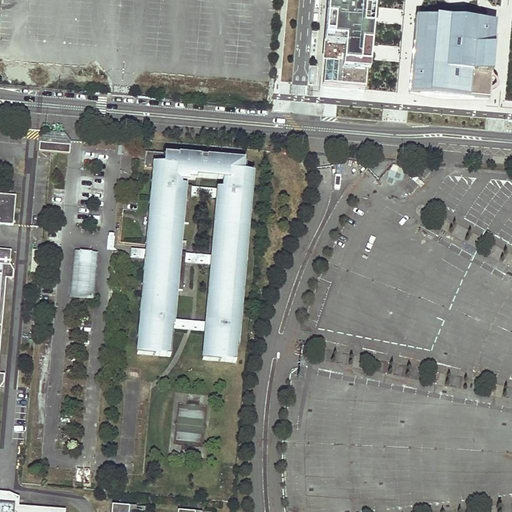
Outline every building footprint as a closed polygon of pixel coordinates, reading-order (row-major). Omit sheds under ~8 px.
[(0,0),(0,82),(108,93),(113,46),(156,50),(160,0),(0,0)] [(347,0),(347,6),(339,6),(340,3),(339,2),(338,14),(330,13),(330,14),(338,14),(337,22),(343,23),(343,18),(352,19),(351,27),(329,25),(329,26),(342,27),(342,32),(337,32),(336,42),(328,41),(325,70),(324,86),(329,87),(336,87),(337,74),(366,77),(372,0),(347,0)] [(347,0),(331,0),(330,13),(338,14),(339,2),(340,3),(339,6),(347,6),(347,0)] [(338,14),(330,14),(329,25),(351,27),(352,19),(343,18),(343,23),(337,22),(338,14)] [(416,17),(415,16),(415,18),(409,96),(409,97),(410,97),(489,103),(491,103),(491,102),(496,25),(496,24),(495,23),(416,17)] [(256,22),(254,65),(270,65),(272,22),(256,22)] [(342,27),(329,26),(328,41),(336,42),(337,32),(342,32),(342,27)] [(337,74),(336,87),(365,90),(366,77),(337,74)] [(39,142),(51,143),(52,132),(45,131),(40,135),(39,142)] [(70,141),(64,133),(52,132),(51,143),(70,145),(70,141)] [(51,152),(51,143),(39,142),(39,151),(51,152)] [(70,145),(51,143),(51,152),(69,154),(70,145)] [(159,154),(145,152),(144,169),(153,170),(151,195),(153,195),(152,205),(150,205),(147,236),(149,236),(148,246),(146,245),(146,251),(145,260),(141,302),(143,302),(142,312),(140,312),(139,328),(141,328),(140,338),(138,338),(137,354),(152,355),(153,350),(155,351),(155,355),(170,357),(173,329),(173,326),(164,325),(164,319),(173,320),(176,290),(182,291),(185,263),(185,260),(179,260),(170,259),(170,252),(179,253),(182,223),(188,224),(191,196),(191,194),(177,192),(178,185),(180,186),(180,181),(187,182),(188,179),(195,180),(195,177),(224,179),(223,189),(235,191),(235,197),(217,196),(211,256),(230,257),(229,264),(211,263),(211,265),(206,323),(224,324),(223,331),(205,329),(205,332),(202,360),(218,361),(218,356),(220,356),(220,361),(235,363),(237,347),(235,347),(236,337),(238,337),(239,321),(238,321),(238,311),(240,311),(243,280),(241,280),(242,270),(244,270),(245,254),(244,254),(244,244),(246,244),(249,213),(247,213),(248,203),(250,204),(252,177),(252,173),(250,173),(242,172),(243,161),(229,160),(229,161),(207,159),(207,158),(201,157),(200,158),(190,158),(185,159),(180,160),(178,157),(178,155),(159,154)] [(177,192),(191,194),(191,187),(180,186),(178,185),(177,192)] [(217,196),(217,190),(191,187),(191,194),(191,196),(216,199),(217,196)] [(223,189),(217,189),(217,190),(217,196),(235,197),(235,191),(223,189)] [(0,511),(64,511),(65,510),(18,506),(19,495),(0,493),(0,388),(4,383),(4,374),(0,373),(0,343),(6,278),(13,279),(13,271),(10,265),(9,265),(11,250),(0,249),(0,224),(13,225),(14,212),(3,211),(3,208),(14,209),(15,196),(0,194),(0,511)] [(31,249),(30,271),(39,271),(41,250),(31,249)] [(145,260),(146,251),(131,249),(130,258),(145,260)] [(93,299),(98,253),(92,252),(91,264),(79,263),(80,251),(74,250),(70,297),(93,299)] [(80,251),(79,263),(91,264),(92,252),(80,251)] [(211,265),(211,263),(211,256),(185,254),(185,260),(185,263),(211,265)] [(230,257),(211,256),(211,263),(229,264),(230,257)] [(173,326),(173,329),(205,332),(205,329),(206,323),(173,320),(173,326)] [(224,324),(206,323),(205,329),(223,331),(224,324)]
